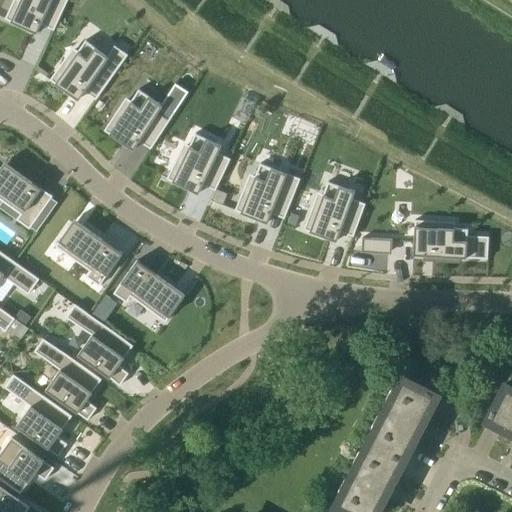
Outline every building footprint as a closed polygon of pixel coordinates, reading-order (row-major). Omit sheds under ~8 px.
[(6,17),(5,18),(37,33),(41,23),(45,16),(57,22),(67,0),(14,0),(11,6),(17,9),(11,20),(6,17)] [(51,78),(50,79),(79,99),(85,91),(89,84),(101,92),(128,54),(115,45),(108,55),(86,39),(78,51),(75,55),(70,52),(58,69),(63,72),(56,82),(51,78)] [(105,129),(104,130),(134,149),(139,140),(144,134),(155,141),(170,119),(159,111),(163,105),(139,89),(131,100),(128,105),(123,102),(112,119),(117,122),(111,132),(105,129)] [(168,177),(167,178),(199,193),(207,176),(219,183),(231,158),(218,152),(222,145),(196,133),(190,145),(187,150),(182,148),(173,166),(178,169),(173,180),(168,177)] [(0,168),(0,198),(4,201),(8,196),(24,208),(21,213),(17,219),(30,228),(53,196),(14,168),(5,162),(0,168)] [(236,208),(235,209),(268,222),(274,205),(288,211),(300,178),(261,162),(256,175),(254,180),(248,178),(241,198),(246,200),(242,211),(236,208)] [(305,227),(304,229),(337,241),(340,231),(343,223),(356,228),(366,203),(353,198),(355,191),(328,181),(324,194),(322,199),(316,197),(309,216),(315,218),(310,229),(305,227)] [(69,226),(56,245),(74,259),(78,253),(94,265),(91,270),(87,276),(100,285),(123,253),(84,225),(75,219),(69,226)] [(415,219),(414,254),(488,258),(489,236),(468,235),(468,229),(455,228),(449,227),(449,222),(429,220),(429,226),(417,226),(417,220),(415,219)] [(363,237),(362,252),(388,253),(389,240),(392,240),(392,239),(363,237)] [(0,279),(3,275),(29,293),(40,278),(16,262),(0,250),(0,279)] [(137,260),(114,293),(127,302),(131,296),(166,321),(180,302),(185,295),(176,288),(137,260)] [(75,304),(66,317),(92,335),(78,355),(120,385),(129,373),(118,366),(133,345),(89,314),(75,304)] [(0,326),(6,331),(15,318),(0,307),(0,326)] [(44,338),(35,351),(60,369),(46,389),(88,420),(97,408),(87,400),(101,379),(44,338)] [(14,374),(5,387),(31,405),(17,425),(59,456),(68,444),(57,436),(72,415),(14,374)] [(390,399),(386,408),(421,426),(424,420),(422,419),(428,408),(430,410),(438,394),(402,376),(395,389),(396,390),(391,400),(390,399)] [(511,386),(506,384),(487,419),(503,427),(504,425),(511,428),(511,386)] [(418,433),(421,426),(386,408),(381,417),(382,417),(377,427),(376,427),(369,440),(405,458),(412,444),(410,442),(415,432),(418,433)] [(0,454),(0,477),(21,493),(36,472),(46,479),(54,467),(12,437),(0,454)] [(388,491),(391,484),(389,483),(395,472),(397,473),(405,458),(369,440),(362,453),(363,453),(358,463),(357,463),(352,472),(388,491)] [(385,497),(388,491),(352,472),(348,481),(349,481),(344,491),(343,491),(336,504),(350,511),(376,511),(379,507),(377,506),(382,496),(385,497)] [(0,511),(10,511),(11,511),(26,511),(30,507),(0,485),(0,511)]
